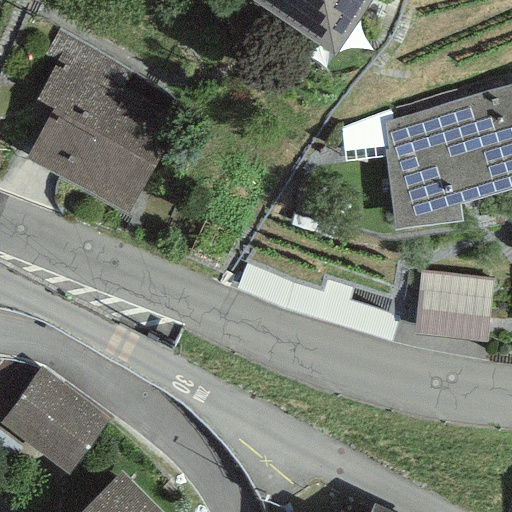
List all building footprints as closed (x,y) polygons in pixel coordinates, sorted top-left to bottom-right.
[(356,0),(265,0),(329,42),(356,0)] [(170,120),(79,73),(33,160),(124,208),(170,120)] [(511,79),(367,121),(371,221),(440,214),(439,195),(511,175),(511,79)] [(480,271),(417,266),(412,336),(475,340),(480,271)] [(97,418),(32,369),(0,411),(0,420),(60,466),(97,418)] [(148,511),(106,463),(49,511),(148,511)] [(374,511),(339,497),(333,511),(374,511)]
